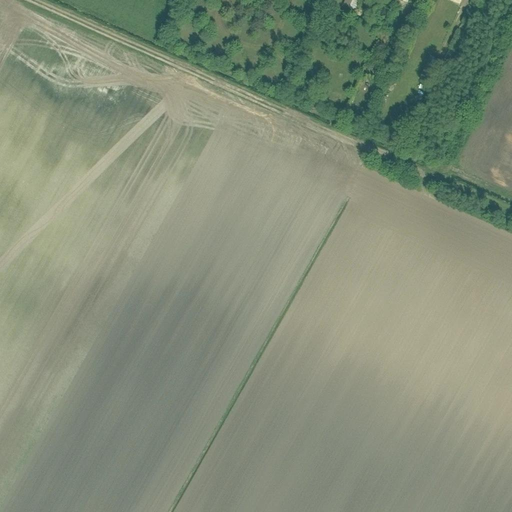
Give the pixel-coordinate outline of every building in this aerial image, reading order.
[(356,0),(345,0),(343,7),(355,12),(360,1),(356,0)] [(188,2),(186,6),(196,12),(199,8),(188,2)] [(291,31),(288,39),(295,43),(299,35),(291,31)] [(220,46),(215,54),(220,57),(225,49),(220,46)] [(349,56),(346,64),(356,67),(358,59),(349,56)] [(431,85),(442,63),(430,57),(420,80),(431,85)]
